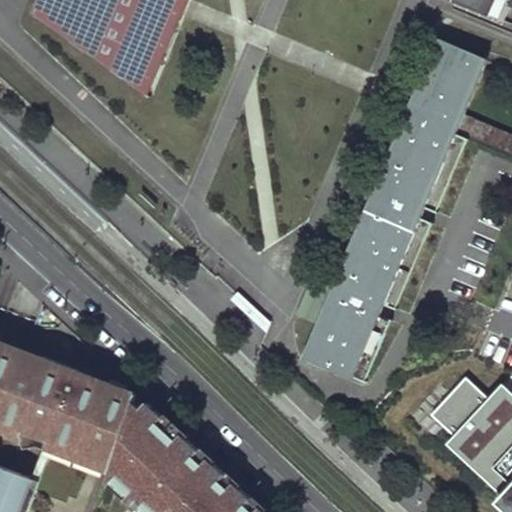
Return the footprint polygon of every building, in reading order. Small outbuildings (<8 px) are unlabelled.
[(138,85),(172,0),(37,0),(33,11),(138,85)] [(190,0),(172,0),(138,85),(149,94),(190,0)] [(498,0),(453,0),(453,2),(491,18),(492,16),(498,0)] [(511,0),(498,0),(492,16),(503,20),(508,6),(511,7),(511,0)] [(441,43),(420,93),(465,112),(486,62),(441,43)] [(465,112),(420,93),(410,116),(454,134),(457,129),(465,112)] [(511,132),(465,112),(457,129),(511,151),(511,132)] [(353,377),(454,134),(410,116),(309,359),(353,377)] [(20,357),(0,349),(0,432),(127,481),(154,411),(23,351),(20,357)] [(263,511),(154,411),(127,481),(157,511),(263,511)] [(31,480),(0,468),(0,511),(28,511),(33,499),(25,496),(31,480)] [(511,511),(511,499),(501,511),(502,511),(511,511)]
